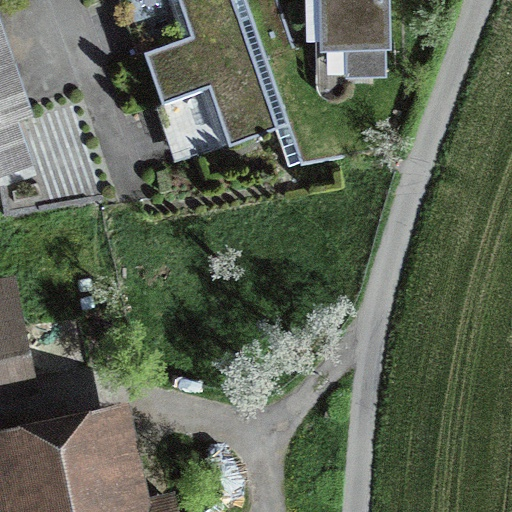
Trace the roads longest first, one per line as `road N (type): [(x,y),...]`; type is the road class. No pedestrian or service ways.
road 1 (unclassified): [(0,427),(128,396),(266,414),(373,340)]
road 2 (unclassified): [(478,0),(400,218),(373,340)]
road 3 (residential): [(55,0),(115,190)]
road 4 (unclassified): [(373,340),(360,511)]
